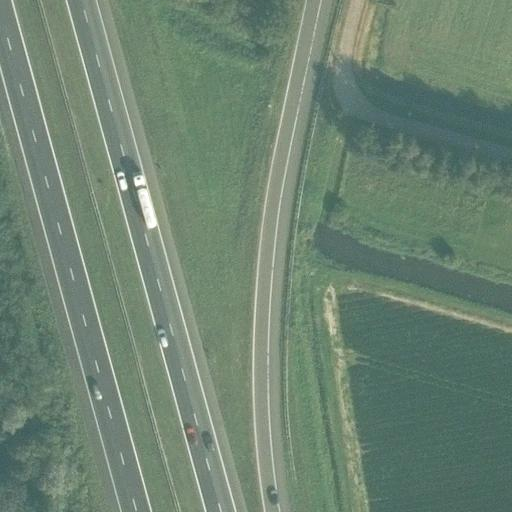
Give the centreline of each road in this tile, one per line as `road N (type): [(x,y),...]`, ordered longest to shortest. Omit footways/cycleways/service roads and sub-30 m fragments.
road 1 (motorway): [(221,511),(82,0)]
road 2 (motorway): [(0,6),(137,511)]
road 3 (motorway): [(273,511),(261,408),(264,273),(312,0)]
road 4 (unclassified): [(511,155),(351,102),(342,69),(358,0)]
